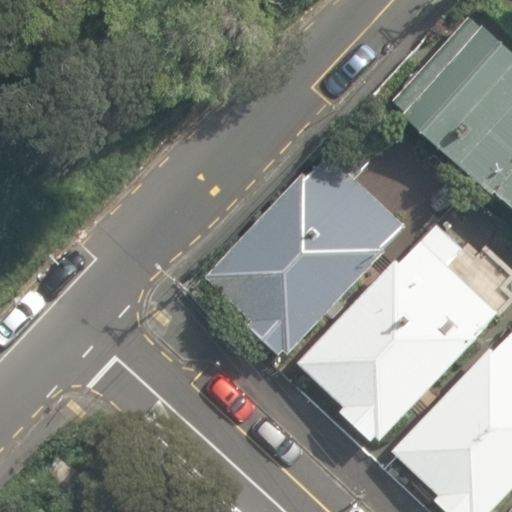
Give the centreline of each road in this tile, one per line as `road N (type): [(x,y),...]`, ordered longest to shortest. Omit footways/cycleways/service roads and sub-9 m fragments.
road 1 (residential): [(365,0),(75,320)]
road 2 (unclassified): [(283,511),(75,320)]
